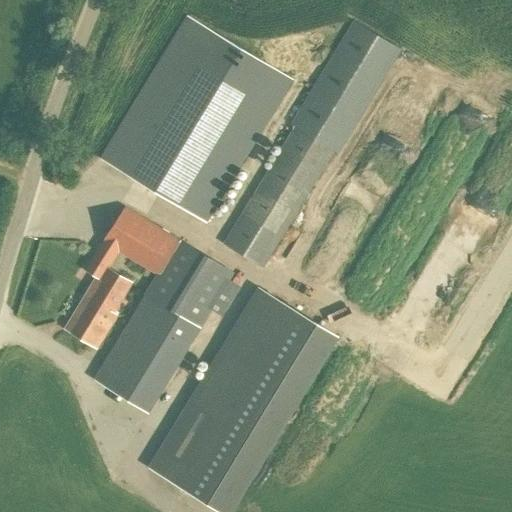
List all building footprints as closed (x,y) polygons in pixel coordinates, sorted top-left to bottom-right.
[(292,80),(187,16),(101,158),(206,222),(292,80)] [(339,153),(402,49),(353,20),(290,124),(295,126),(225,244),(263,267),(332,149),(339,153)] [(438,61),(410,105),(429,117),(457,73),(438,61)] [(233,272),(220,265),(180,240),(125,206),(102,242),(92,258),(108,268),(118,252),(119,251),(158,275),(146,294),(94,379),(148,411),(199,327),(211,308),(222,315),(241,285),(229,278),(233,272)] [(85,294),(65,328),(96,347),(116,315),(113,314),(132,282),(108,268),(97,287),(94,285),(88,295),(85,294)] [(315,322),(259,288),(151,468),(206,502),(223,511),(225,511),(334,333),(315,322)]
